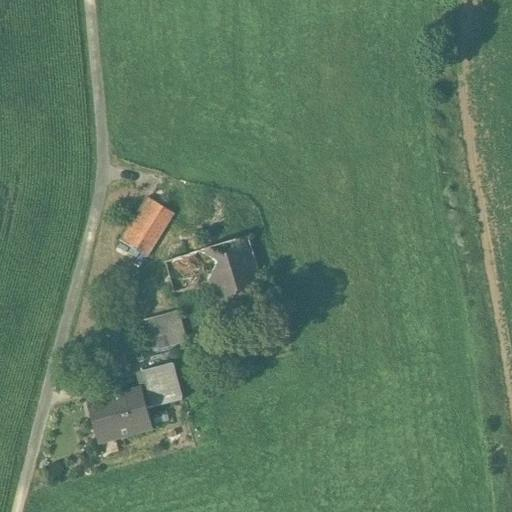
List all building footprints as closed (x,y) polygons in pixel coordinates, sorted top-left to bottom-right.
[(149,199),(122,240),(147,256),(174,216),(149,199)] [(249,238),(222,245),(232,277),(211,284),(220,312),(267,297),(249,238)] [(222,245),(167,260),(177,294),(211,284),(232,277),(222,245)] [(168,313),(143,322),(153,349),(186,337),(181,323),(173,326),(168,313)] [(147,387),(89,403),(100,443),(154,429),(149,409),(184,400),(174,363),(158,367),(162,383),(147,387)] [(158,367),(143,371),(147,387),(162,383),(158,367)]
